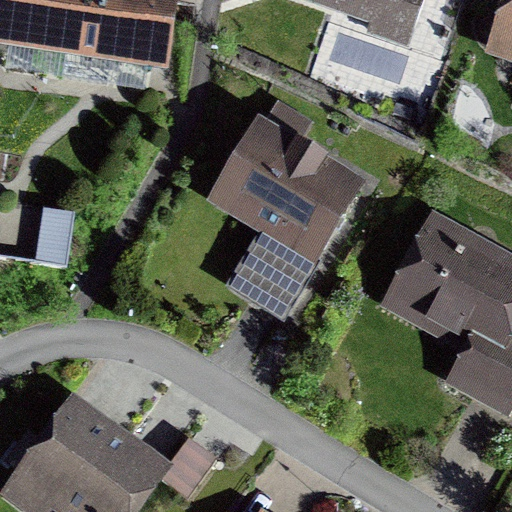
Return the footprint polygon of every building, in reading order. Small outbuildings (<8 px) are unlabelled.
[(111,58),(151,64),(160,0),(14,0),(7,42),(65,51),(61,78),(106,85),(111,58)] [(329,0),(379,17),(384,0),(329,0)] [(511,9),(502,42),(511,45),(511,9)] [(241,286),(284,312),(304,279),(300,276),(355,190),(321,169),(324,163),(299,148),(295,152),(260,131),(217,201),(284,242),(263,276),(251,269),(241,286)] [(0,233),(35,239),(44,192),(0,184),(0,233)] [(74,215),(43,211),(36,264),(67,269),(74,215)] [(511,345),(506,342),(511,331),(511,269),(432,225),(388,303),(492,362),(475,392),(507,411),(511,401),(511,345)] [(127,511),(155,474),(74,414),(27,479),(71,511),(127,511)] [(214,461),(189,443),(162,479),(187,498),(214,461)]
